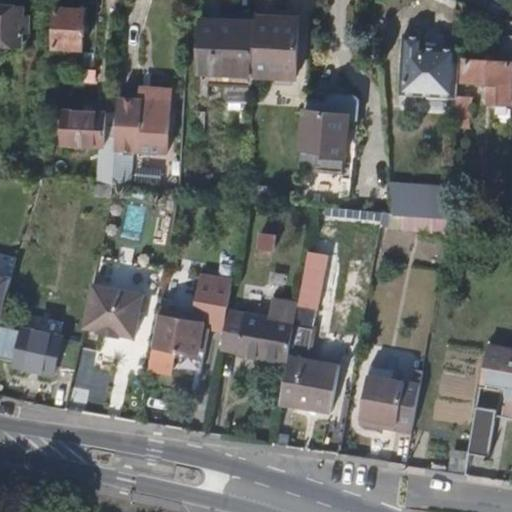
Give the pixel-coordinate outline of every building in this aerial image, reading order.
[(11,1),(0,1),(0,42),(21,44),(23,6),(11,6),(11,1)] [(85,10),(60,8),(57,45),(83,47),(85,10)] [(258,19),(242,19),(205,17),(201,80),(238,83),(253,84),(254,76),(258,19)] [(258,19),(254,76),(297,78),(301,20),(258,17),(258,19)] [(401,92),(457,97),(457,95),(462,45),(441,43),(441,47),(429,46),(430,33),(407,31),(401,92)] [(511,35),(502,34),(500,61),(468,59),(466,81),(485,82),(485,88),(511,89),(511,35)] [(116,93),(113,135),(113,147),(137,148),(137,145),(168,147),(171,96),(116,93)] [(340,96),(334,95),(330,98),(327,102),(326,104),(324,109),(302,108),(295,172),(302,172),(300,195),(336,198),(336,194),(339,173),(341,172),(343,150),(353,150),(355,136),(345,135),(349,105),(348,101),(344,98),(340,96)] [(457,95),(457,97),(455,115),(469,116),(471,97),(457,95)] [(351,98),(347,97),(344,98),(348,101),(349,105),(345,135),(355,136),(358,109),(357,105),(355,101),(351,98)] [(94,181),(110,182),(112,151),(113,147),(113,135),(102,134),(103,116),(60,113),(59,144),(96,147),(94,181)] [(353,150),(343,150),(341,172),(339,173),(336,194),(348,195),(353,150)] [(112,151),(110,182),(125,184),(128,152),(112,151)] [(219,176),(185,174),(184,190),(218,193),(219,176)] [(432,230),(434,215),(446,216),(447,206),(449,185),(385,179),(388,211),(403,212),(402,227),(432,230)] [(108,196),(110,182),(94,181),(93,194),(108,196)] [(269,184),(247,182),(245,196),(268,199),(269,184)] [(447,206),(446,216),(477,220),(478,209),(447,206)] [(444,231),(446,216),(434,215),(432,230),(444,231)] [(0,272),(0,317),(1,317),(7,287),(11,276),(0,272)] [(144,291),(91,281),(83,324),(98,326),(97,329),(118,333),(119,331),(136,333),(144,291)] [(209,286),(190,283),(186,309),(205,313),(209,286)] [(286,359),(291,332),(293,321),(225,308),(218,346),(286,359)] [(205,320),(159,312),(151,361),(198,368),(205,320)] [(0,355),(3,356),(9,328),(0,325),(0,355)] [(21,330),(9,328),(3,356),(15,359),(14,364),(52,371),(55,362),(75,367),(79,342),(59,338),(59,335),(22,327),(21,330)] [(306,335),(291,332),(286,359),(278,401),(330,410),(335,384),(302,378),(307,346),(305,346),(306,335)] [(511,349),(485,345),(478,385),(504,389),(505,394),(508,398),(505,416),(511,417),(511,349)] [(394,368),(369,365),(367,374),(392,378),(394,368)] [(421,373),(410,371),(408,381),(419,382),(421,373)] [(392,378),(367,374),(361,415),(412,423),(419,382),(408,381),(392,378)] [(495,409),(475,405),(468,449),(488,453),(495,409)] [(412,423),(361,415),(360,420),(412,429),(412,423)] [(465,472),(468,451),(450,449),(447,469),(465,472)]
